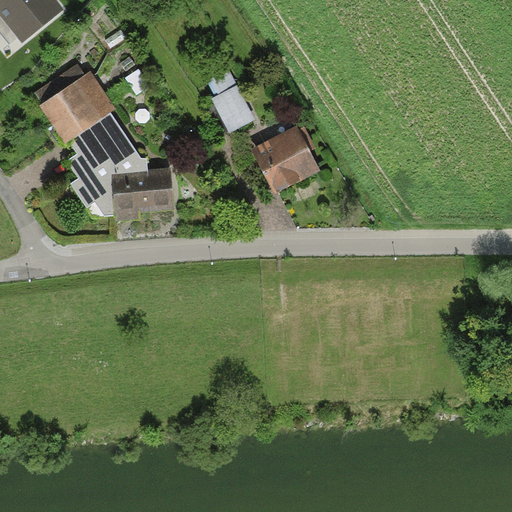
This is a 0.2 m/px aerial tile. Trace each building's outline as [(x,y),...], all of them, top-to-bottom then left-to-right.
[(50,0),(0,0),(0,8),(24,38),(59,10),(50,0)] [(93,79),(44,109),(67,146),(116,117),(93,79)] [(240,93),(215,105),(231,139),(256,127),(240,93)] [(297,138),(255,159),(275,199),(317,178),(297,138)] [(118,176),(119,220),(175,219),(174,175),(118,176)]
